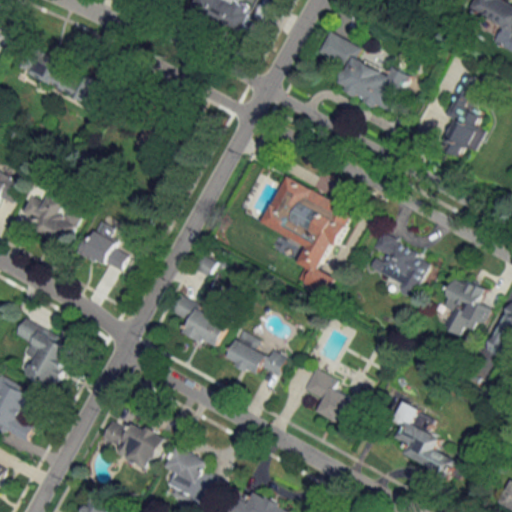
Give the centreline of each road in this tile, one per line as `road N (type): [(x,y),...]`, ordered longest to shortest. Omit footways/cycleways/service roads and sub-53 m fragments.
road 1 (residential): [(32,511),(314,0)]
road 2 (residential): [(103,19),(143,59),(511,260)]
road 3 (residential): [(511,227),(154,28),(103,19)]
road 4 (residential): [(414,511),(121,352)]
road 5 (residential): [(127,339),(0,259)]
